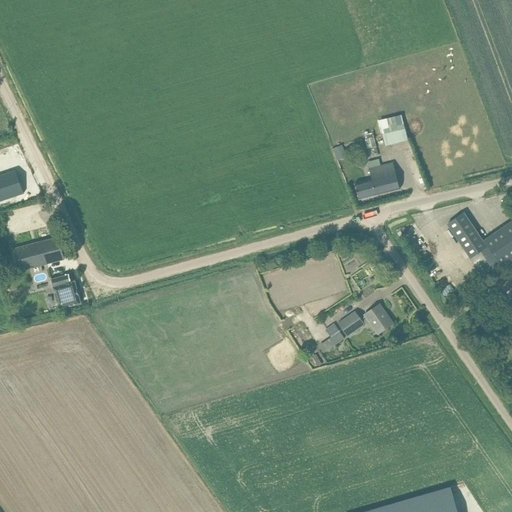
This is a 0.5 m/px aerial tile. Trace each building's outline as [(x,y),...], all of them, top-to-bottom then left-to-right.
[(332,149),(336,157),(346,153),(342,144),(332,149)] [(372,179),(355,183),(359,199),(400,189),(393,162),(381,165),(379,158),(367,161),(372,179)] [(16,171),(0,176),(0,202),(24,194),(16,171)] [(480,251),(494,271),(495,272),(511,260),(511,220),(483,240),(464,213),(447,224),(470,258),(480,251)] [(59,237),(49,240),(11,249),(17,271),(54,261),(64,259),(59,237)] [(69,274),(67,274),(66,274),(65,274),(65,275),(51,279),(54,287),(60,309),(71,305),(81,303),(75,281),(71,282),(69,274)] [(379,304),(371,310),(366,313),(367,315),(362,318),(356,311),(339,322),(348,335),(370,320),(378,333),(393,323),(388,316),(387,316),(384,312),(385,311),(379,304)] [(345,338),(334,323),(326,329),(331,336),(319,345),(324,352),(345,338)] [(458,511),(451,486),(363,511),(458,511)]
